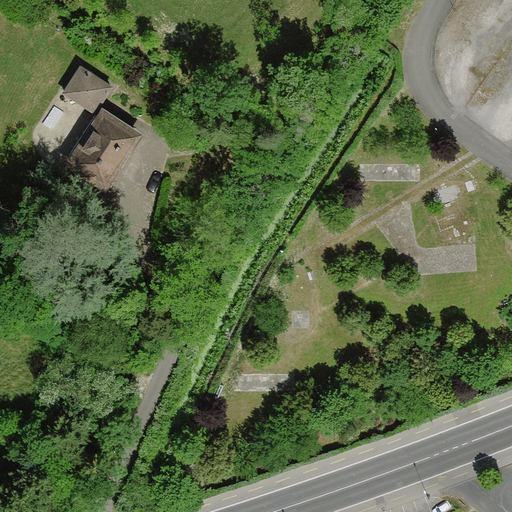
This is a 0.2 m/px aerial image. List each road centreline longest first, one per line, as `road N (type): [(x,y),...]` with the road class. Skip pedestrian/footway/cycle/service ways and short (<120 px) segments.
road 1 (unclassified): [(387,0),(228,244),(100,511)]
road 2 (primary): [(271,511),(511,427)]
